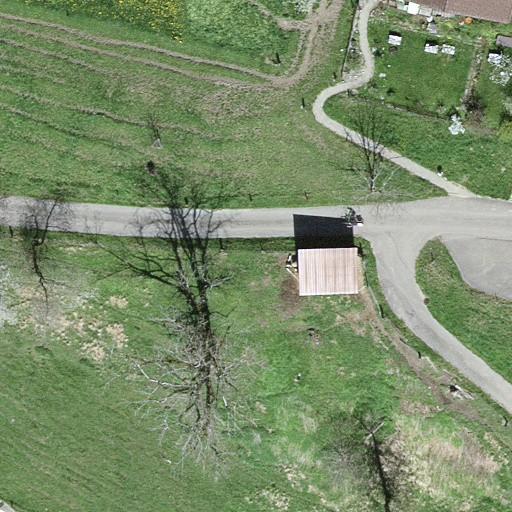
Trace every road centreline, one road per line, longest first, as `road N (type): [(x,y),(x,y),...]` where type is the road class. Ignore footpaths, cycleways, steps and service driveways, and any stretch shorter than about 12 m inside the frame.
road 1 (unclassified): [(0,210),(163,221),(384,221)]
road 2 (unclassified): [(384,221),(404,295),(422,320),(511,398)]
road 3 (unclassified): [(384,221),(511,223)]
